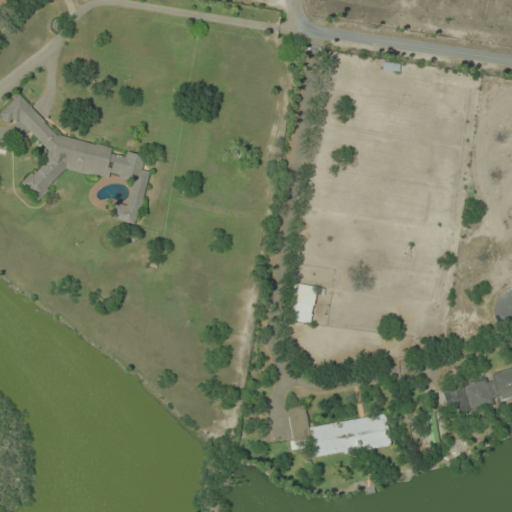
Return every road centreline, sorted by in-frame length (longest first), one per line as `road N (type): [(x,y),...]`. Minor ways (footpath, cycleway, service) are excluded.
road 1 (residential): [(299,0),(238,433)]
road 2 (residential): [(511,63),(295,29)]
